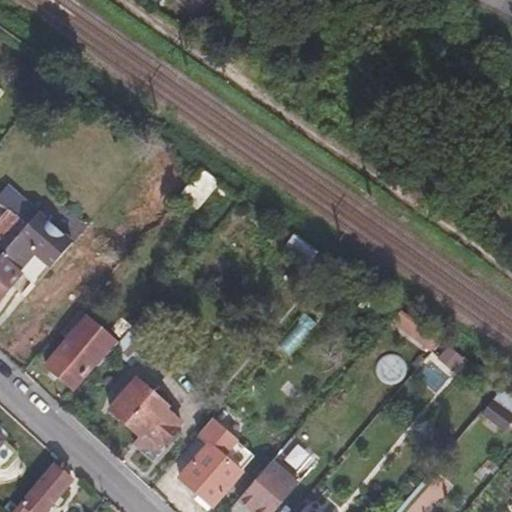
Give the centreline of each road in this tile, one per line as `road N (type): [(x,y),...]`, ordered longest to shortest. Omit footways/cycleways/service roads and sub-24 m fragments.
road 1 (track): [(127,0),(511,271)]
road 2 (residential): [(133,511),(0,386)]
